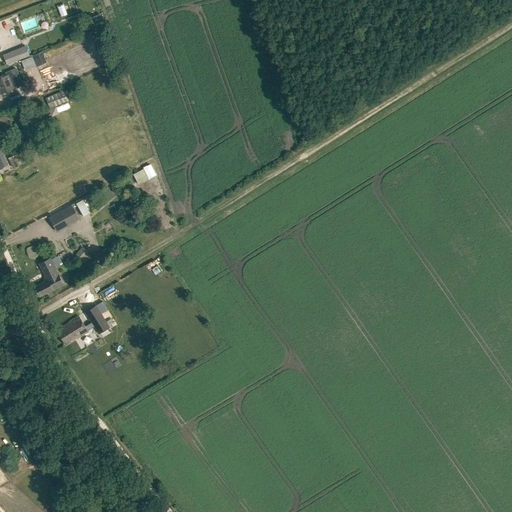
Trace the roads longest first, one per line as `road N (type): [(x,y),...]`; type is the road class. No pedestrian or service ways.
road 1 (track): [(35,315),(511,24)]
road 2 (tertiary): [(147,511),(71,413),(0,279)]
